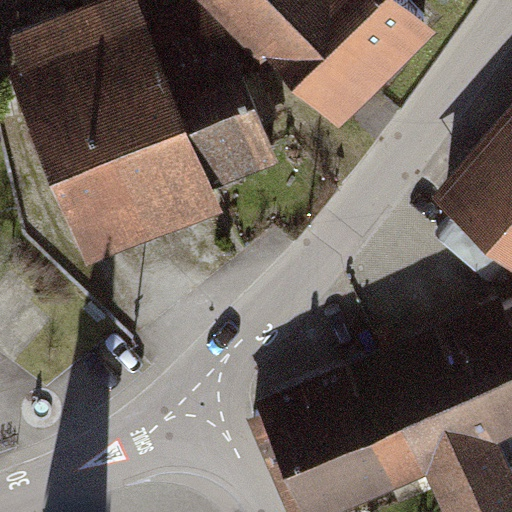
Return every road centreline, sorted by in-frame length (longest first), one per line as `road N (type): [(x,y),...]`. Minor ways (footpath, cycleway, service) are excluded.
road 1 (residential): [(193,393),(358,209),(511,2)]
road 2 (unclassified): [(0,501),(118,452),(193,393)]
road 3 (residential): [(273,511),(193,393)]
